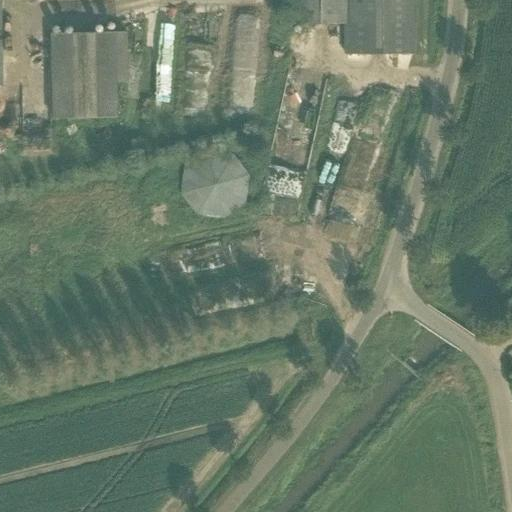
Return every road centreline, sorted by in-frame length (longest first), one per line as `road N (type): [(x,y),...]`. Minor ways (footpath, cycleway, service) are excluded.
road 1 (unclassified): [(389,302),(435,147),(455,0)]
road 2 (unclassified): [(231,511),(309,419),(389,302)]
road 3 (unclassified): [(511,425),(480,351),(389,302)]
